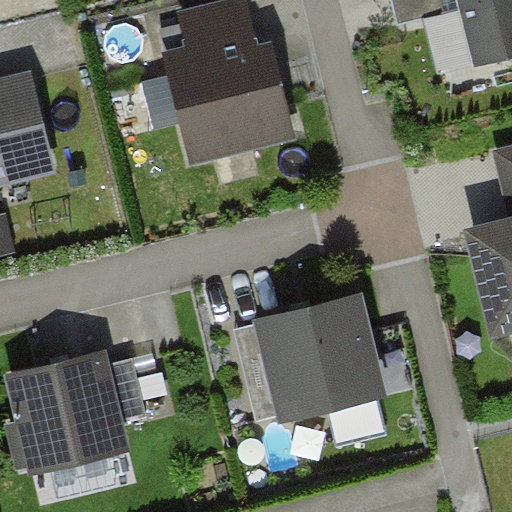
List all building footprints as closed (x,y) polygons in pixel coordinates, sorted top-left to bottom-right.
[(511,0),(467,0),(484,70),(511,63),(511,0)] [(299,37),(187,62),(209,165),(322,140),(299,37)] [(47,82),(0,92),(0,194),(69,179),(47,82)] [(511,175),(511,227),(490,233),(511,332),(511,143),(505,145),(511,175)] [(360,293),(244,321),(269,425),(385,397),(360,293)] [(118,356),(24,376),(47,479),(141,459),(118,356)]
